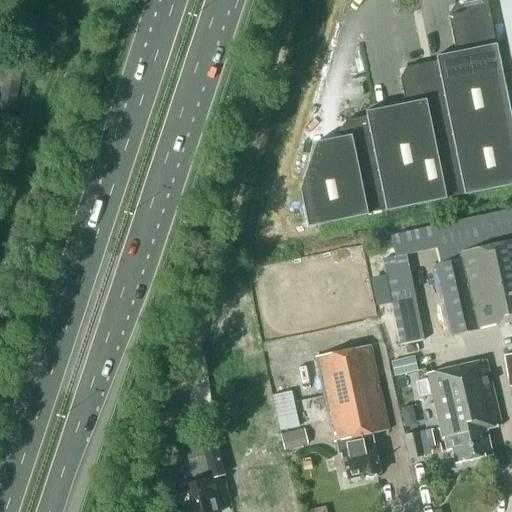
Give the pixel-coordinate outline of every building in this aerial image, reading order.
[(435,57),(436,61),(463,196),(511,185),(511,124),(496,44),(495,44),(486,0),(477,0),(455,5),(448,15),(455,53),(435,57)] [(511,0),(498,0),(511,67),(511,0)] [(365,112),(366,117),(385,212),(463,196),(436,61),(406,68),(399,78),(405,104),(365,112)] [(0,123),(9,125),(11,116),(19,80),(26,81),(29,69),(22,67),(22,65),(7,62),(4,77),(2,76),(0,83),(0,123)] [(307,228),(385,212),(366,117),(346,121),(339,131),(340,138),(315,143),(299,190),(307,228)] [(511,321),(511,208),(454,222),(462,258),(439,263),(433,265),(449,336),(511,321)] [(435,249),(439,263),(462,258),(454,222),(430,227),(435,249)] [(420,229),(425,251),(435,249),(430,227),(420,229)] [(415,253),(425,251),(420,229),(410,232),(415,253)] [(388,237),(393,257),(405,255),(415,253),(410,232),(388,237)] [(383,271),(407,266),(405,255),(393,257),(381,259),(383,271)] [(409,277),(407,266),(383,271),(385,281),(409,277)] [(412,287),(409,277),(385,281),(387,292),(412,287)] [(414,298),(412,287),(387,292),(390,303),(414,298)] [(416,308),(414,298),(390,303),(392,313),(416,308)] [(418,319),(416,308),(392,313),(394,324),(418,319)] [(420,330),(418,319),(394,324),(396,335),(420,330)] [(422,340),(420,330),(396,335),(398,346),(422,340)] [(313,358),(332,441),(334,440),(337,454),(340,453),(346,480),(364,476),(367,479),(372,478),(375,474),(378,473),(370,434),(388,430),(369,345),(313,358)] [(414,356),(391,362),(394,376),(417,370),(414,356)] [(425,374),(432,406),(440,439),(442,439),(444,451),(450,450),(453,464),(491,456),(486,430),(501,426),(485,360),(425,374)] [(298,427),(291,391),(271,396),(279,431),(298,427)] [(408,459),(409,459),(431,454),(431,455),(441,453),(439,444),(434,445),(430,429),(417,432),(403,436),(408,459)] [(305,430),(281,435),(285,450),(308,444),(305,430)] [(223,475),(223,473),(215,441),(199,444),(197,435),(182,439),(184,448),(192,483),(169,489),(175,511),(219,511),(211,479),(223,475)] [(241,475),(234,477),(241,509),(290,499),(276,436),(256,440),(261,460),(239,465),(241,475)] [(159,477),(170,474),(167,460),(156,463),(159,477)]
